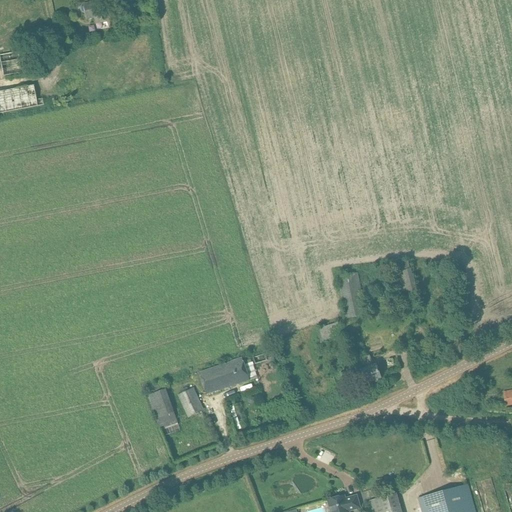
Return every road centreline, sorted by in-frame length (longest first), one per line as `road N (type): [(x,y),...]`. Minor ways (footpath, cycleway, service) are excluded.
road 1 (unclassified): [(104,511),(342,424),(511,345)]
road 2 (track): [(511,417),(376,408)]
